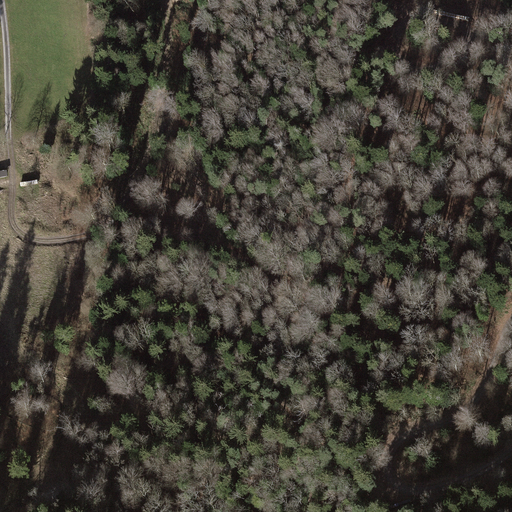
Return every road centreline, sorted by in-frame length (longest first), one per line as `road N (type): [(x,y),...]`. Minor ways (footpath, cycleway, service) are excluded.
road 1 (track): [(5,154),(20,231),(48,243),(97,234),(155,128),(175,34),(170,0)]
road 2 (track): [(511,442),(445,480),(409,487),(386,474),(384,451),(399,434),(465,404),(484,386),(511,314)]
road 3 (track): [(511,13),(460,35),(441,62),(417,72),(399,53),(399,30),(415,17),(440,14)]
road 4 (track): [(5,154),(0,0)]
